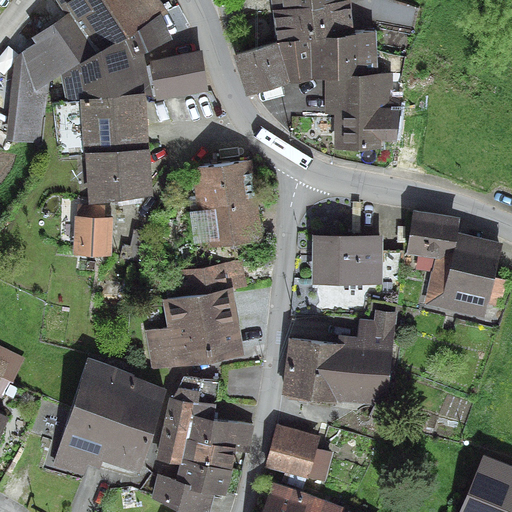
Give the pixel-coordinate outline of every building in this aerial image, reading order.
[(58,0),(71,18),(93,53),(156,18),(158,16),(148,0),(58,0)] [(273,0),(279,40),(314,36),(310,0),(273,0)] [(310,0),(314,36),(349,33),(346,0),(349,0),(310,0)] [(93,53),(71,18),(21,52),(11,140),(39,143),(46,83),(62,71),(74,64),(93,53)] [(166,39),(156,18),(93,53),(74,64),(77,90),(132,62),(131,57),(141,51),(166,39)] [(314,36),(279,40),(274,42),(275,43),(235,54),(248,92),(286,81),(311,78),(337,77),(374,75),(373,32),(349,33),(314,36)] [(199,54),(149,64),(153,89),(167,92),(202,86),(199,54)] [(132,62),(77,90),(79,101),(140,94),(135,76),(132,62)] [(374,75),(337,77),(337,148),(379,147),(379,141),(394,141),(399,100),(387,100),(387,75),(374,75)] [(140,94),(79,101),(52,104),(59,158),(88,157),(92,202),(146,194),(140,94)] [(204,241),(207,269),(237,264),(233,242),(256,238),(246,162),(195,169),(200,213),(188,215),(192,242),(204,241)] [(79,221),(78,221),(77,251),(103,252),(104,237),(110,237),(111,222),(79,221)] [(443,265),(433,315),(487,325),(501,252),(460,244),(462,233),(416,224),(409,259),(443,265)] [(131,248),(122,246),(119,258),(140,263),(147,234),(134,232),(131,248)] [(384,286),(385,241),(322,239),(320,284),(384,286)] [(237,264),(207,269),(181,274),(185,295),(227,288),(240,286),(237,264)] [(227,288),(185,295),(165,299),(170,328),(176,358),(237,348),(227,288)] [(356,347),(318,343),(310,397),(337,401),(338,390),(383,396),(393,315),(376,313),(374,328),(358,326),(356,347)] [(152,362),(176,358),(170,328),(147,332),(152,362)] [(283,393),(310,397),(318,343),(290,340),(283,393)] [(22,364),(0,353),(0,397),(5,399),(22,364)] [(76,470),(84,448),(139,467),(162,392),(85,362),(52,463),(76,470)] [(157,457),(185,462),(189,462),(192,440),(186,438),(192,403),(194,403),(200,380),(183,378),(171,399),(157,457)] [(217,382),(200,380),(194,403),(211,403),(216,400),(217,382)] [(230,450),(236,423),(210,420),(211,414),(204,413),(205,407),(211,403),(194,403),(192,403),(186,438),(192,440),(230,450)] [(251,425),(236,423),(230,450),(192,440),(189,462),(227,468),(229,453),(235,455),(236,450),(245,452),(251,425)] [(264,464),(285,470),(281,482),(316,494),(321,480),(328,453),(314,449),(315,445),(274,433),(264,464)] [(189,462),(185,462),(181,484),(161,478),(153,498),(187,511),(202,511),(208,490),(221,492),(227,468),(189,462)] [(511,511),(511,477),(480,465),(463,511),(511,511)] [(262,511),(336,511),(339,509),(339,508),(273,484),(262,511)]
